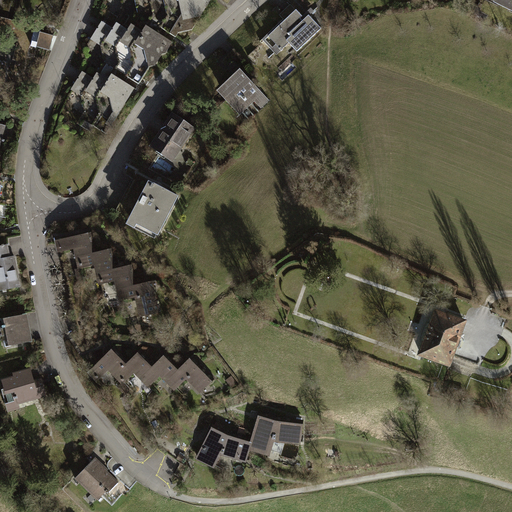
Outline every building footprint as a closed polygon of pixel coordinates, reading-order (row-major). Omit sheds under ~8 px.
[(0,0),(0,17),(8,20),(12,0),(0,0)] [(121,0),(126,3),(125,21),(135,28),(140,21),(141,4),(134,0),(121,0)] [(134,0),(141,4),(140,21),(151,29),(155,22),(155,5),(148,0),(134,0)] [(148,0),(155,5),(155,22),(166,29),(170,23),(171,5),(163,0),(148,0)] [(163,0),(171,5),(170,23),(181,31),(186,24),(187,6),(178,0),(163,0)] [(217,0),(178,0),(187,6),(186,24),(205,19),(218,1),(217,0)] [(511,0),(486,0),(493,3),(492,6),(511,15),(511,0)] [(297,10),(269,37),(282,51),(290,43),(298,52),(322,29),(309,16),(306,20),(297,10)] [(0,33),(20,39),(14,60),(26,63),(35,26),(8,20),(0,17),(0,33)] [(120,27),(110,20),(97,38),(109,47),(108,65),(118,72),(123,66),(124,47),(112,39),(120,27)] [(135,28),(125,21),(120,27),(112,39),(124,47),(123,66),(133,73),(138,66),(139,48),(127,39),(135,28)] [(151,29),(140,21),(135,28),(127,39),(139,48),(138,66),(149,74),(154,66),(155,48),(143,39),(151,29)] [(166,29),(155,22),(151,29),(143,39),(155,48),(154,66),(156,67),(177,37),(166,29)] [(103,72),(92,64),(79,83),(91,91),(90,109),(101,117),(106,109),(107,92),(95,83),(103,72)] [(118,72),(108,65),(103,72),(95,83),(107,92),(106,109),(117,117),(121,110),(122,92),(110,83),(118,72)] [(133,73),(123,66),(118,72),(110,83),(122,92),(121,110),(123,111),(145,81),(133,73)] [(241,74),(221,94),(241,114),(261,94),(241,74)] [(194,129),(173,115),(151,148),(172,162),(194,129)] [(186,115),(182,120),(192,128),(196,123),(186,115)] [(14,128),(0,124),(0,151),(2,142),(10,144),(14,128)] [(135,223),(154,185),(136,176),(116,214),(135,223)] [(158,235),(178,197),(154,185),(147,199),(143,197),(140,204),(144,206),(135,223),(158,235)] [(78,249),(82,268),(98,265),(96,252),(92,234),(58,242),(60,252),(61,252),(78,249)] [(0,291),(22,286),(15,256),(11,257),(8,245),(0,247),(0,291)] [(78,249),(61,252),(76,329),(94,325),(82,268),(78,249)] [(98,265),(103,284),(119,281),(116,268),(112,249),(96,252),(98,265)] [(119,281),(123,300),(140,297),(137,285),(133,265),(116,268),(119,281)] [(137,285),(140,297),(144,317),(160,313),(153,281),(137,285)] [(468,322),(434,309),(417,357),(450,369),(468,322)] [(8,347),(33,342),(27,315),(0,320),(0,336),(6,335),(8,347)] [(124,385),(136,372),(127,363),(114,349),(90,373),(98,380),(109,370),(124,385)] [(151,387),(162,376),(154,367),(139,352),(127,363),(136,372),(151,387)] [(176,390),(188,378),(179,369),(166,355),(154,367),(162,376),(176,390)] [(202,393),(216,379),(193,356),(179,369),(188,378),(202,393)] [(3,380),(11,410),(18,407),(18,405),(47,396),(41,379),(34,381),(31,369),(14,374),(15,376),(3,380)] [(299,444),(302,426),(277,424),(260,419),(252,447),(250,452),(270,458),(275,441),(299,444)] [(222,455),(247,462),(250,452),(252,447),(229,440),(210,431),(196,460),(215,469),(222,455)] [(77,478),(101,501),(118,483),(94,460),(77,478)]
